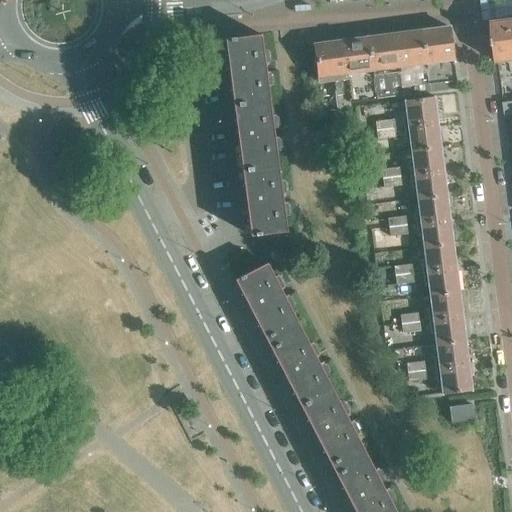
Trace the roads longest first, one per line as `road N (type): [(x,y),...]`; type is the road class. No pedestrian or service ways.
road 1 (tertiary): [(301,511),(94,110),(78,62)]
road 2 (residential): [(511,353),(465,0)]
